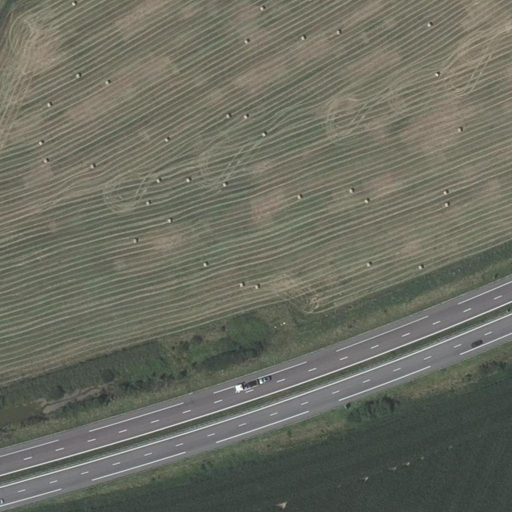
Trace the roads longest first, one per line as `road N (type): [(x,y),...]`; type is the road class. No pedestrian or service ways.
road 1 (motorway): [(511,287),(278,380),(0,464)]
road 2 (motorway): [(0,497),(259,420),(511,325)]
